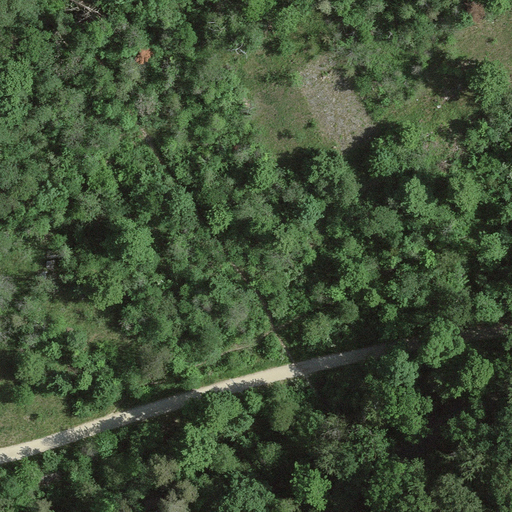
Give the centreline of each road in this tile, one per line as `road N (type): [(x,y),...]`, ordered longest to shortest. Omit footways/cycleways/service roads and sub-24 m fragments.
road 1 (track): [(0,454),(299,369),(511,329)]
road 2 (residential): [(346,511),(434,429),(511,380)]
